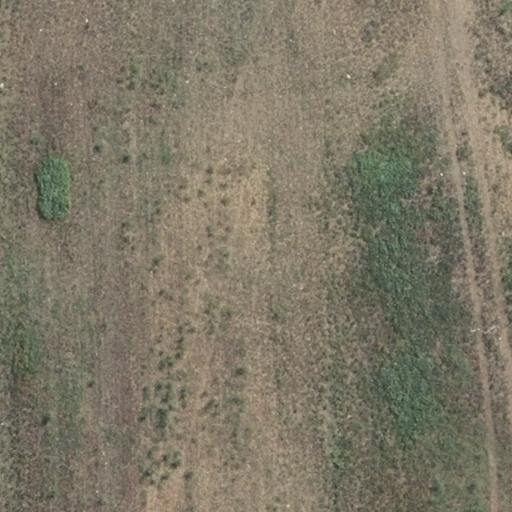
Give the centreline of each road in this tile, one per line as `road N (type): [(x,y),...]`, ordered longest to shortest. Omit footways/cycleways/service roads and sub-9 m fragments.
road 1 (track): [(438,0),(437,12),(340,99),(203,137),(118,177),(126,511)]
road 2 (track): [(313,511),(301,186)]
